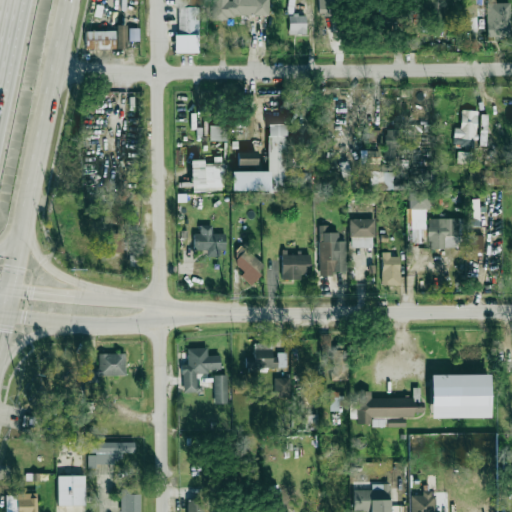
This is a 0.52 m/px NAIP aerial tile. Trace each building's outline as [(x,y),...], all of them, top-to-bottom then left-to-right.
[(174,53),(198,53),(198,0),(175,0),(175,8),(178,8),(178,35),(174,35),(174,53)] [(211,0),(211,17),(268,17),(268,0),(211,0)] [(318,0),(318,15),(334,16),(333,0),(318,0)] [(427,2),(426,30),(445,31),(446,2),(427,2)] [(509,3),(486,3),(487,38),(510,38),(509,3)] [(288,34),(306,34),(305,15),(288,15),(288,34)] [(85,49),(126,49),(125,25),(115,25),(115,31),(85,31),(85,49)] [(453,146),(475,147),(476,111),(460,110),(460,128),(453,128),(453,146)] [(268,171),(230,172),(231,192),(309,191),(308,171),(297,171),(297,173),(286,173),(285,124),(267,124),(268,171)] [(295,124),(294,140),(307,140),(307,124),(295,124)] [(228,140),(229,126),(209,126),(209,140),(228,140)] [(402,129),(384,130),(385,160),(403,160),(402,129)] [(379,130),(368,130),(368,143),(380,142),(379,130)] [(238,165),(257,165),(257,151),(237,151),(238,165)] [(457,163),(471,163),(471,152),(457,152),(457,163)] [(190,160),(191,192),(222,191),(222,163),(202,163),(202,160),(190,160)] [(339,163),(346,190),(354,188),(347,161),(339,163)] [(469,184),(498,185),(498,171),(470,170),(469,184)] [(392,190),(393,172),(370,172),(369,189),(392,190)] [(427,247),(460,248),(460,219),(428,218),(427,247)] [(373,219),(350,219),(350,248),(374,247),(373,219)] [(225,250),(225,233),(212,234),(211,225),(199,225),(200,234),(193,234),(193,250),(207,250),(207,257),(219,256),(219,250),(225,250)] [(347,272),(346,241),(338,241),(338,232),(329,232),(328,225),(318,225),(319,276),(332,276),(332,272),(347,272)] [(123,253),(123,234),(104,233),(103,252),(123,253)] [(482,236),(468,235),(467,252),(482,252),(482,236)] [(244,272),(240,276),(249,284),(265,267),(245,249),(233,262),(244,272)] [(381,285),(399,285),(399,256),(390,256),(390,252),(381,252),(381,285)] [(281,279),(301,280),(301,274),(309,274),(310,253),(281,253),(281,279)] [(271,343),(253,344),(254,368),(286,367),(286,354),(271,354),(271,343)] [(182,393),(202,392),(201,385),(196,385),(196,372),(220,372),(219,355),(207,355),(207,348),(186,348),(187,365),(181,365),(182,393)] [(331,380),(347,380),(346,350),(330,351),(331,380)] [(125,353),(98,354),(98,368),(88,368),(88,376),(125,375),(125,353)] [(489,375),(430,374),(430,418),(489,418),(489,375)] [(226,375),(213,375),(214,404),(227,403),(226,375)] [(289,377),(273,378),(274,398),(290,397),(289,377)] [(356,391),(356,424),(371,424),(371,418),(414,417),(414,413),(423,412),(423,403),(419,403),(419,388),(413,389),(413,397),(371,398),(370,391),(356,391)] [(342,394),(329,393),(328,411),(341,411),(342,394)] [(316,431),(317,415),(304,415),(304,430),(316,431)] [(404,427),(404,418),(387,418),(387,427),(404,427)] [(134,453),(134,442),(87,442),(88,465),(121,464),(121,453),(134,453)] [(84,475),(57,476),(57,506),(85,505),(84,475)] [(353,490),(353,511),(369,511),(389,511),(389,484),(371,484),(371,490),(353,490)] [(139,511),(141,491),(120,490),(119,511),(139,511)] [(410,495),(410,511),(444,511),(444,504),(434,504),(434,491),(422,491),(422,495),(410,495)] [(37,511),(37,493),(5,494),(5,511),(37,511)] [(187,500),(187,511),(200,511),(200,500),(187,500)] [(284,504),(273,503),(273,511),(286,511),(287,511),(284,511),(284,504)]
